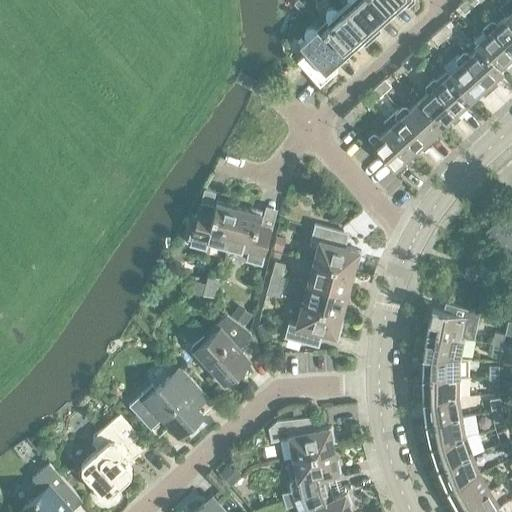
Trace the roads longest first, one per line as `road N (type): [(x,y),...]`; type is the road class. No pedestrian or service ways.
road 1 (residential): [(138,511),(263,399),(286,387),(378,383)]
road 2 (residential): [(309,125),(438,0)]
road 3 (residential): [(411,240),(309,125)]
road 4 (residential): [(411,240),(448,187),(511,127)]
road 5 (residential): [(378,383),(381,330),(411,240)]
road 6 (residential): [(410,511),(391,466),(378,383)]
